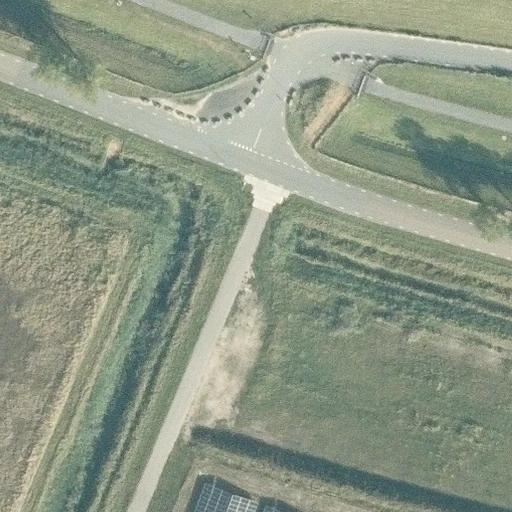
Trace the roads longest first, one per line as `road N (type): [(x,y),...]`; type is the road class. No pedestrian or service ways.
road 1 (tertiary): [(0,62),(262,166)]
road 2 (tertiary): [(511,245),(262,166)]
